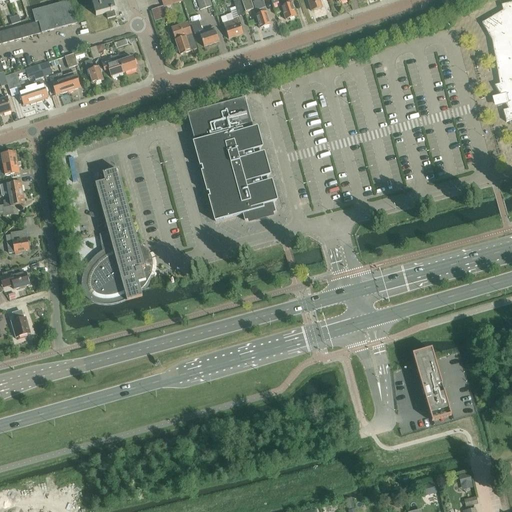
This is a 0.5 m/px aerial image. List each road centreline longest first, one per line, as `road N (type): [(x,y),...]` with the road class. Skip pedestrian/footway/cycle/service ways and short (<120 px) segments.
road 1 (primary): [(0,430),(355,326)]
road 2 (primary): [(345,295),(0,391)]
road 3 (residential): [(163,85),(420,0)]
road 4 (residential): [(58,353),(31,130)]
road 5 (primary): [(511,250),(363,290)]
road 6 (residential): [(0,54),(142,26)]
road 7 (primary): [(372,321),(511,282)]
road 8 (residential): [(31,130),(163,85)]
